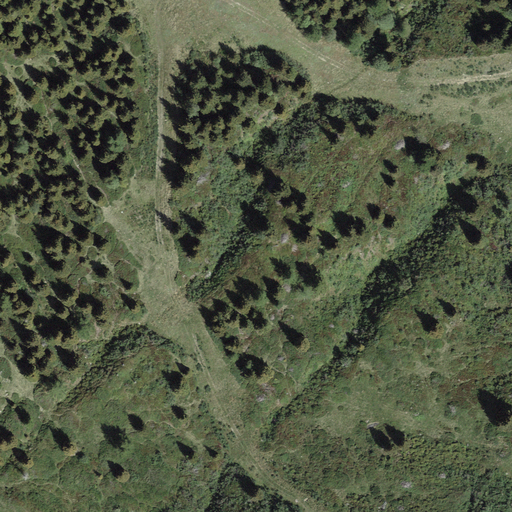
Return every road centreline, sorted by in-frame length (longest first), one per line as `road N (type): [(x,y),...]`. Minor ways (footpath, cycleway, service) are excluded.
road 1 (track): [(165,0),(157,26),(157,224),(168,289),(217,399),(309,511)]
road 2 (track): [(511,70),(379,83),(231,0)]
